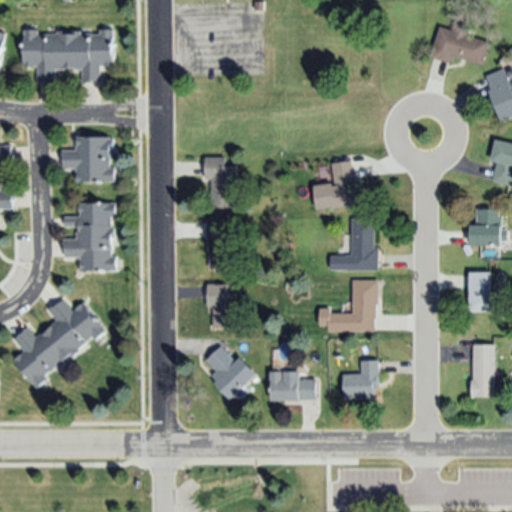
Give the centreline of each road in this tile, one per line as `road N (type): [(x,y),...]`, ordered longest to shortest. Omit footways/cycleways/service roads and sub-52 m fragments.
road 1 (residential): [(0,448),(511,447)]
road 2 (residential): [(163,448),(157,0)]
road 3 (residential): [(426,448),(424,168)]
road 4 (residential): [(0,315),(19,305),(40,276),(40,116)]
road 5 (residential): [(399,153),(414,166),(442,162),(453,146),(448,119),(412,110),(398,124),(399,153)]
road 6 (residential): [(159,116),(0,113)]
